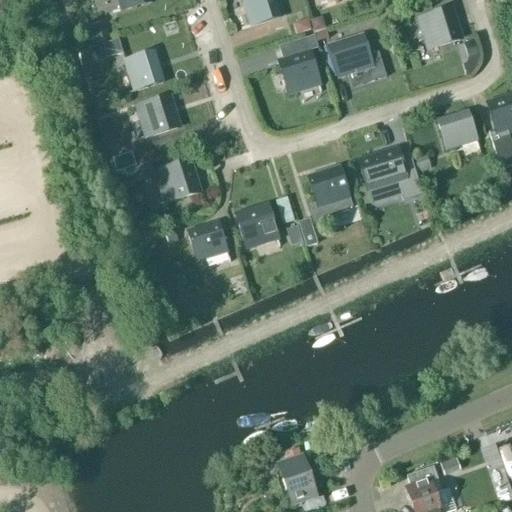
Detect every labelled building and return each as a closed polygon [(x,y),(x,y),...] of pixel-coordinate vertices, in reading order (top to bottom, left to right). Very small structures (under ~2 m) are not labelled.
[(117,0),(121,13),(152,4),(150,0),(117,0)] [(240,0),(250,30),(280,20),(273,0),(240,0)] [(429,51),(459,42),(450,12),(420,22),(429,51)] [(326,31),(322,20),(311,23),(314,34),(326,31)] [(308,21),(294,26),(297,38),(312,33),(308,21)] [(106,31),(91,36),(94,46),(110,41),(106,31)] [(325,32),(316,36),(321,52),(331,49),(325,32)] [(314,37),(304,40),(308,53),(318,50),(314,37)] [(340,79),(370,70),(360,40),(331,49),(340,79)] [(465,78),(471,77),(476,68),(479,60),(473,42),(463,45),(467,59),(466,65),(461,66),(465,78)] [(133,94),(163,85),(154,55),(123,64),(133,94)] [(288,95),(318,86),(309,56),(279,65),(288,95)] [(500,171),(511,167),(511,164),(511,150),(507,134),(511,132),(511,99),(487,107),(495,132),(488,134),(500,171)] [(147,140),(177,130),(168,100),(137,110),(147,140)] [(446,153),(476,143),(466,114),(437,123),(446,153)] [(398,153),(359,164),(368,195),(397,186),(402,203),(422,197),(409,155),(399,158),(398,153)] [(140,168),(155,164),(152,154),(137,159),(140,168)] [(427,158),(415,161),(419,176),(431,172),(427,158)] [(188,165),(157,175),(167,207),(198,197),(188,166),(188,165)] [(153,171),(129,179),(132,190),(156,182),(154,176),(153,171)] [(313,228),(324,224),(331,217),(351,211),(339,171),(308,181),(316,205),(306,208),(313,228)] [(281,227),(294,223),(287,199),(274,203),(281,227)] [(246,249),(276,240),(267,210),(237,219),(246,249)] [(196,265),(226,256),(217,225),(187,235),(196,265)] [(310,227),(300,230),(305,245),(315,242),(310,227)] [(301,244),(297,230),(287,233),(292,247),(301,244)] [(444,477),(459,473),(454,459),(439,464),(444,477)] [(314,498),(301,461),(278,469),(283,483),(281,483),(285,493),(287,493),(291,506),(314,498)] [(432,497),(428,485),(435,483),(430,470),(407,479),(411,490),(406,492),(412,511),(437,511),(435,506),(437,506),(434,496),(432,497)]
